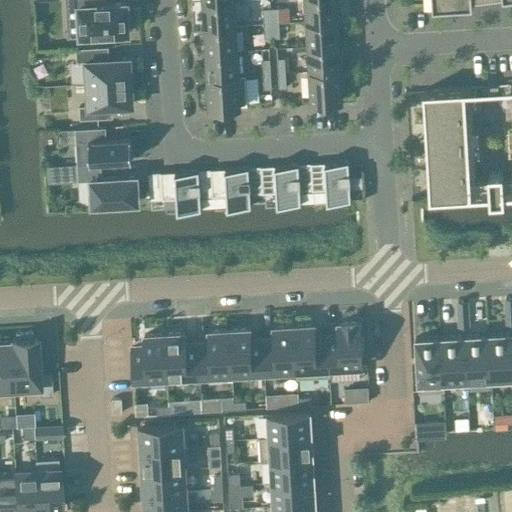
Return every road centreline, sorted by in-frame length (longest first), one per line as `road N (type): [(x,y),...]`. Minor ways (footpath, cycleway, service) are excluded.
road 1 (residential): [(166,0),(175,149),(382,142)]
road 2 (residential): [(388,274),(94,298)]
road 3 (residential): [(388,274),(395,432),(337,435),(340,511)]
road 4 (residential): [(94,298),(106,511)]
road 5 (residential): [(377,46),(511,39)]
road 6 (residential): [(382,142),(388,274)]
road 7 (residential): [(511,267),(388,274)]
